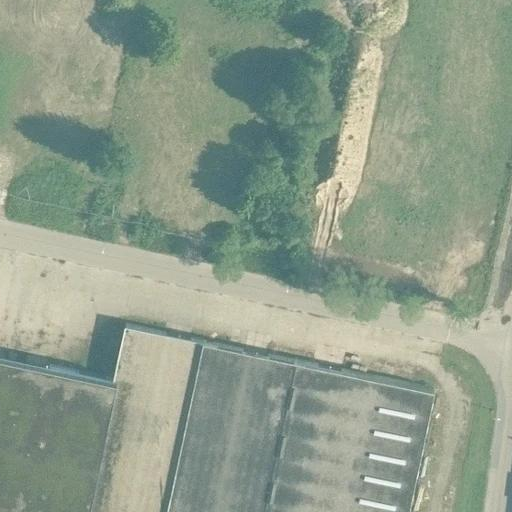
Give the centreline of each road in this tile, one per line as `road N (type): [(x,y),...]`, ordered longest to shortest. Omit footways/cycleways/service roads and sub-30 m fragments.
road 1 (unclassified): [(511,349),(0,237)]
road 2 (residential): [(0,176),(78,0)]
